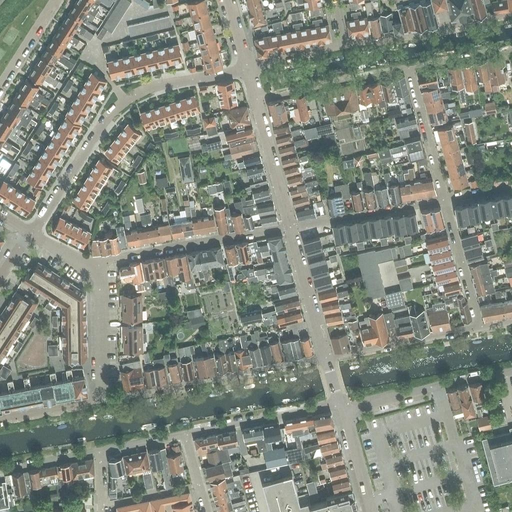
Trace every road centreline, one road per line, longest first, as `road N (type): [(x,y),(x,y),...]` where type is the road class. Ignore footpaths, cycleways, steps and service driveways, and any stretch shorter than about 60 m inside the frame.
road 1 (residential): [(102,400),(326,356)]
road 2 (residential): [(100,265),(289,227)]
road 3 (residential): [(344,412),(511,371)]
road 4 (residential): [(345,50),(511,14)]
road 5 (residential): [(31,233),(125,100)]
road 6 (residential): [(289,227),(445,199)]
road 7 (residential): [(256,99),(411,70)]
road 8 (residential): [(186,435),(339,404)]
road 9 (residential): [(326,356),(478,325)]
road 10 (residential): [(125,100),(99,46),(121,36),(131,18),(164,11)]
road 11 (residential): [(102,400),(100,265)]
road 12 (residential): [(326,356),(289,227)]
road 13 (residential): [(445,199),(411,70)]
road 14 (residential): [(289,227),(256,99)]
road 15 (residential): [(478,325),(445,199)]
road 16 (residential): [(125,100),(247,69)]
